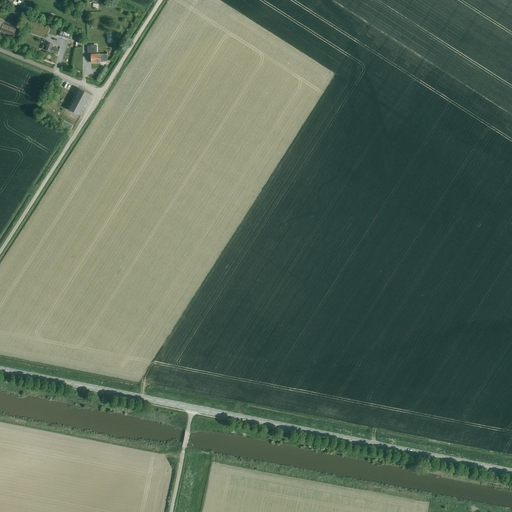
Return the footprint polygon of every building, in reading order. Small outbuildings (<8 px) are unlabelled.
[(8,8),(7,12),(20,17),(22,14),(8,8)] [(0,31),(13,36),(17,28),(3,23),(0,31)] [(42,50),(58,55),(59,50),(52,48),(53,45),(47,43),(46,46),(43,45),(42,50)] [(96,46),(88,46),(88,53),(91,53),(91,63),(101,62),(104,62),(103,55),(100,55),(100,54),(96,54),(96,46)] [(78,87),(67,108),(81,116),(92,95),(78,87)]
